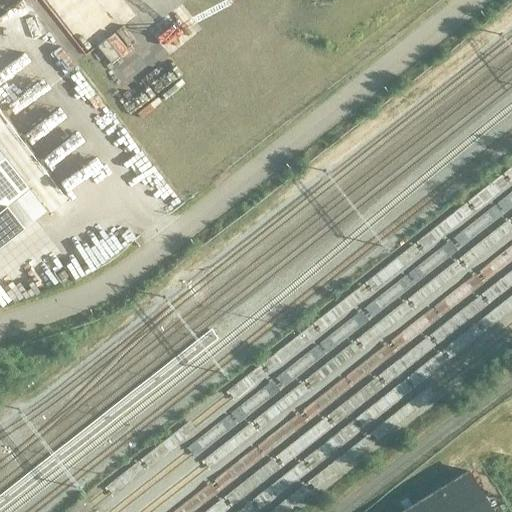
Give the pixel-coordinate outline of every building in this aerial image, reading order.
[(239,16),(254,7),(250,0),(241,0),(233,5),(239,16)] [(303,0),(313,13),(328,1),(327,0),(303,0)] [(167,46),(201,25),(192,12),(158,33),(167,46)] [(95,52),(115,70),(139,44),(119,25),(95,52)] [(218,63),(228,58),(216,35),(206,40),(218,63)] [(131,79),(161,60),(154,50),(124,69),(131,79)] [(0,62),(0,84),(11,79),(8,73),(30,63),(25,52),(0,62)] [(231,58),(219,66),(231,83),(243,75),(231,58)] [(14,116),(51,89),(41,75),(4,101),(14,116)] [(246,77),(236,82),(247,101),(256,96),(246,77)] [(120,109),(137,104),(132,85),(115,90),(120,109)] [(169,117),(177,130),(219,103),(211,90),(169,117)] [(262,122),(271,115),(259,97),(250,103),(262,122)] [(24,136),(35,146),(66,114),(55,104),(24,136)] [(50,148),(66,161),(78,147),(63,133),(50,148)] [(0,245),(23,227),(6,205),(28,188),(0,150),(0,245)] [(66,195),(105,169),(96,155),(56,180),(66,195)] [(402,511),(493,511),(468,471),(412,506),(405,510),(402,511)]
